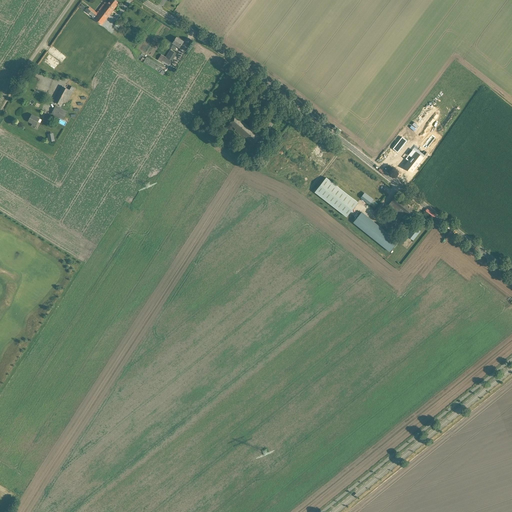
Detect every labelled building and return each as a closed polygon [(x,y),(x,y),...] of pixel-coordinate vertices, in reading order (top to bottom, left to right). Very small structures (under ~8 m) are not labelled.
[(105,6),(97,16),(95,19),(102,25),(114,9),(113,9),(118,2),(115,0),(110,0),(108,3),(106,1),(103,4),(105,6)] [(171,48),(175,50),(177,46),(180,47),(184,41),(177,37),(173,43),(174,44),(171,48)] [(167,57),(172,60),(177,53),(171,50),(167,57)] [(54,70),(60,62),(49,54),(43,61),(54,70)] [(172,61),(161,54),(158,60),(169,66),(172,61)] [(142,62),(159,72),(162,66),(146,56),(142,62)] [(54,102),(61,106),(64,100),(67,102),(75,88),(72,86),(70,90),(62,86),(54,102)] [(214,114),(221,119),(232,107),(235,103),(229,98),(226,101),(214,114)] [(52,114),(63,120),(67,112),(56,106),(52,114)] [(34,127),(37,129),(40,123),(38,122),(40,118),(32,114),(28,121),(35,124),(34,127)] [(251,129),(242,121),(236,116),(229,123),(254,144),(260,137),(251,129)] [(260,129),(266,134),(273,124),(267,119),(260,129)] [(404,144),(407,141),(402,137),(393,149),(398,153),(400,150),(404,144)] [(407,161),(405,165),(407,166),(412,170),(417,164),(417,165),(417,164),(418,162),(419,163),(419,162),(418,162),(423,157),(415,151),(412,156),(413,157),(410,161),(409,160),(408,161),(407,161)] [(326,177),(315,192),(346,217),(358,202),(326,177)] [(396,214),(389,223),(394,228),(402,218),(407,222),(416,211),(396,195),(387,206),(393,211),(396,214)] [(387,206),(384,211),(390,216),(393,211),(387,206)] [(361,212),(353,222),(390,252),(398,241),(361,212)] [(408,236),(413,240),(420,231),(415,227),(408,236)]
